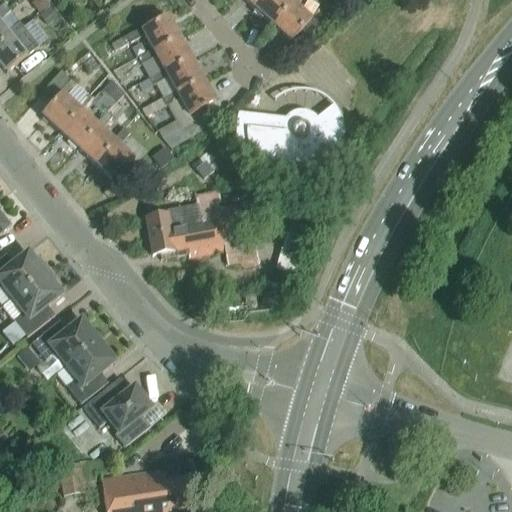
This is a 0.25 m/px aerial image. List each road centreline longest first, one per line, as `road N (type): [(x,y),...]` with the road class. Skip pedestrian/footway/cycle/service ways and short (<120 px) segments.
road 1 (primary): [(315,397),(392,195),(457,96),(511,32)]
road 2 (residential): [(171,351),(153,339),(0,147)]
road 3 (unclassified): [(511,448),(315,397)]
road 4 (residential): [(171,351),(315,397)]
